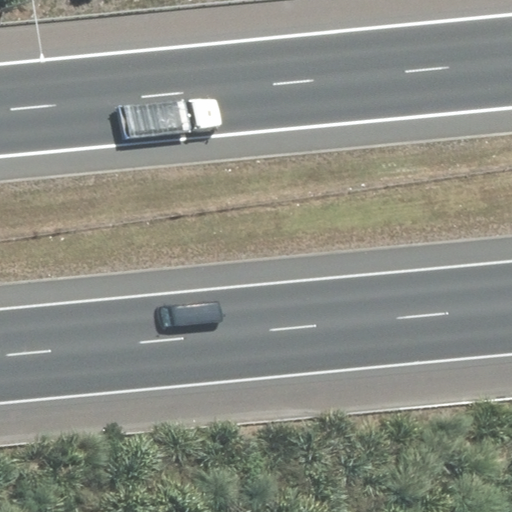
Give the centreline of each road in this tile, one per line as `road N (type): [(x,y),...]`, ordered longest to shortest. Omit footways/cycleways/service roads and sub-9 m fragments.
road 1 (motorway): [(511,297),(0,355)]
road 2 (motorway): [(0,98),(511,45)]
